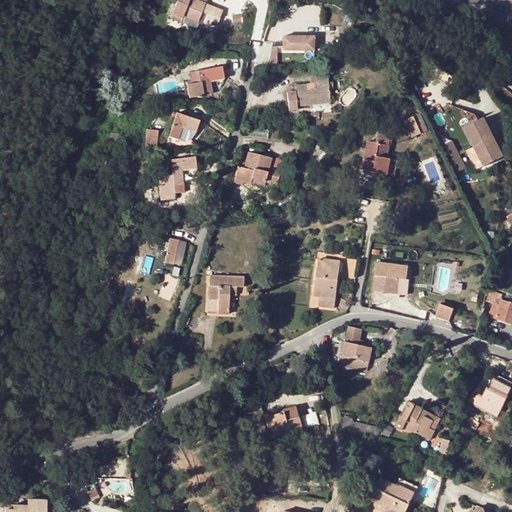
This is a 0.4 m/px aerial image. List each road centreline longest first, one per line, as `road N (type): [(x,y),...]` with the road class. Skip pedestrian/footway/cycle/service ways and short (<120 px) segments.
road 1 (residential): [(153,408),(234,156),(272,1)]
road 2 (unclassified): [(511,356),(419,327),(341,322),(153,408)]
road 3 (unclassified): [(153,408),(0,474)]
